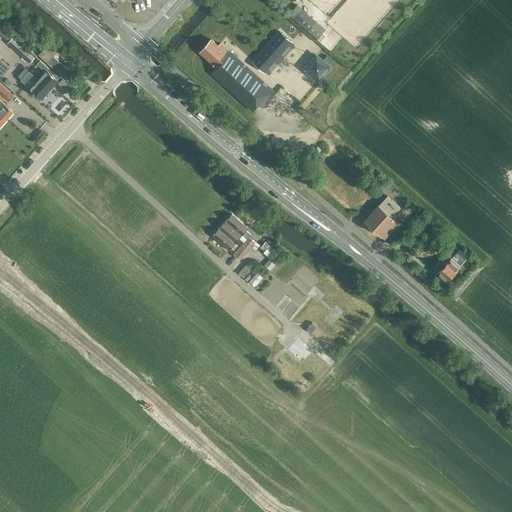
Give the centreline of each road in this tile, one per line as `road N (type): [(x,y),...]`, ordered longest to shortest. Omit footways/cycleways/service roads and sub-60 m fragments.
road 1 (secondary): [(511,386),(128,63)]
road 2 (unclassified): [(0,208),(128,63)]
